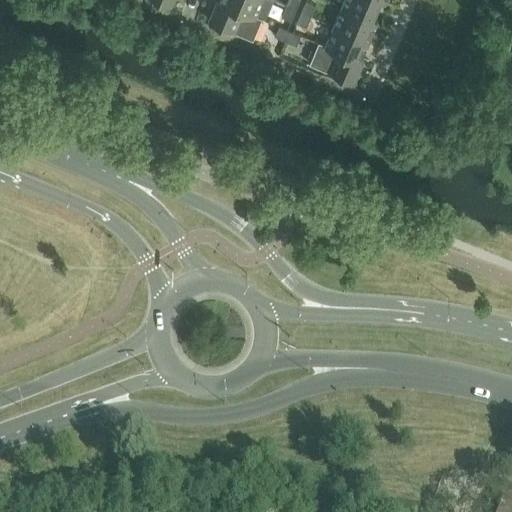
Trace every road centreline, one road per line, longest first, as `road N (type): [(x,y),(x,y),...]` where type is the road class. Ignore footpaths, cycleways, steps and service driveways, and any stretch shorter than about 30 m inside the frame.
road 1 (primary): [(0,438),(124,411),(198,420),(252,413),(387,371)]
road 2 (primary): [(425,315),(317,298),(232,220),(175,192),(96,169)]
road 3 (secondary): [(0,177),(107,218),(171,300)]
road 4 (primary): [(0,436),(174,373)]
road 5 (primary): [(159,340),(0,401)]
road 6 (primary): [(425,315),(262,313)]
road 7 (secondary): [(204,282),(155,211),(96,169)]
road 8 (primary): [(259,363),(387,371)]
road 9 (primary): [(387,371),(511,394)]
